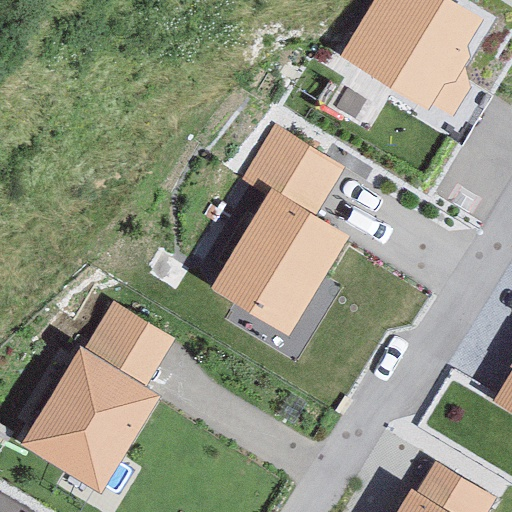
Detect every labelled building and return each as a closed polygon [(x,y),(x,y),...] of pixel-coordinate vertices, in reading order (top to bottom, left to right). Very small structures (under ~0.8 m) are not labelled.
[(488,20),(455,0),(373,0),(339,55),(431,112),(488,20)] [(240,180),(267,196),(272,188),(317,216),(348,167),(277,122),(240,180)] [(317,216),(272,188),(267,196),(211,289),(288,336),(350,235),(317,216)] [(114,301),(82,354),(144,390),(175,337),(114,301)] [(82,354),(77,350),(20,446),(101,494),(159,398),(144,390),(82,354)] [(511,367),(492,401),(511,412),(511,367)] [(436,459),(417,490),(453,511),(485,511),(496,496),(436,459)] [(453,511),(417,490),(411,488),(397,511),(453,511)]
